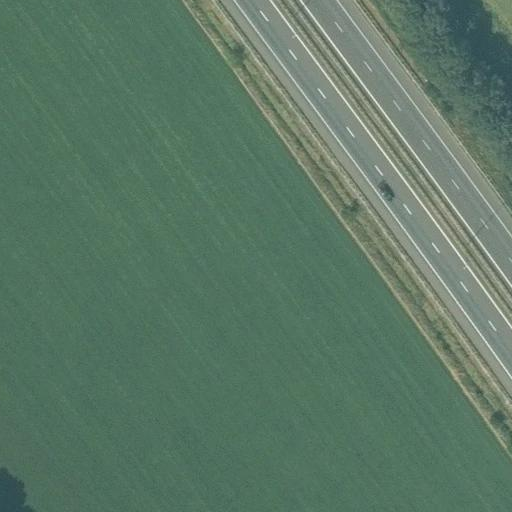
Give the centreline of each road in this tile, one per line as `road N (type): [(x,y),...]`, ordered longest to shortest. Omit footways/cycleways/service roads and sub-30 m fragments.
road 1 (motorway): [(274,0),(511,316)]
road 2 (motorway): [(511,247),(332,0)]
